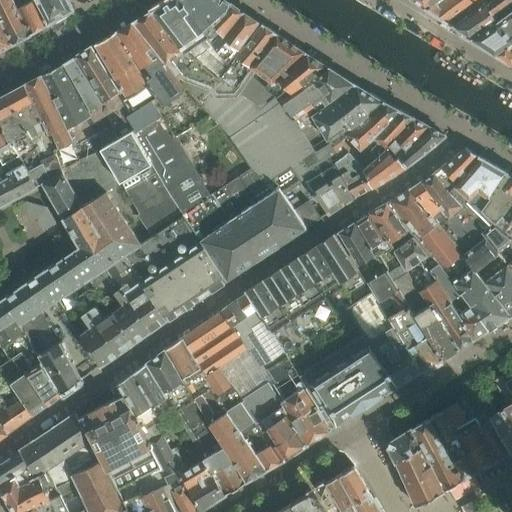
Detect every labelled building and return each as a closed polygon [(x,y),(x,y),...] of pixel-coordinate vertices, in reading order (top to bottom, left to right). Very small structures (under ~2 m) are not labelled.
[(0,0),(0,17),(13,44),(30,34),(14,0),(0,0)] [(23,0),(14,0),(30,34),(50,23),(36,0),(35,0),(26,5),(23,0)] [(35,0),(36,0),(50,23),(75,8),(70,0),(23,0),(26,5),(35,0)] [(228,61),(209,36),(202,27),(182,0),(169,0),(153,10),(220,79),(231,65),(228,61)] [(226,0),(182,0),(202,27),(209,36),(216,29),(208,23),(231,3),(226,0)] [(433,0),(424,6),(426,8),(427,8),(441,17),(463,0),(433,0)] [(463,0),(441,17),(454,24),(487,0),(488,0),(491,3),(494,0),(463,0)] [(511,0),(494,0),(491,3),(488,0),(487,0),(454,24),(454,25),(473,37),(511,9),(511,0)] [(231,3),(208,23),(216,29),(224,35),(242,10),(231,3)] [(511,9),(473,37),(495,51),(511,39),(511,9)] [(136,20),(135,21),(184,88),(218,124),(230,137),(256,119),(246,107),(232,92),(220,79),(153,10),(152,10),(152,11),(136,21),(136,20)] [(216,29),(209,36),(228,61),(257,21),(242,10),(224,35),(216,29)] [(0,50),(13,44),(0,17),(0,50)] [(132,112),(127,115),(158,166),(163,183),(183,213),(210,192),(177,136),(196,125),(201,134),(218,124),(184,88),(135,21),(116,32),(156,98),(132,112)] [(231,65),(220,79),(232,92),(251,70),(248,67),(277,33),(262,24),(231,65)] [(96,44),(95,44),(96,45),(92,47),(132,112),(156,98),(116,32),(96,44)] [(248,67),(251,70),(232,92),(246,107),(307,52),(277,33),(248,67)] [(511,39),(495,51),(511,62),(511,39)] [(139,213),(138,215),(152,236),(142,243),(142,242),(124,255),(167,319),(228,279),(183,213),(163,183),(158,166),(127,115),(132,112),(92,47),(92,46),(63,64),(25,83),(49,123),(64,171),(82,203),(120,178),(122,182),(139,213)] [(307,52),(246,107),(256,119),(284,99),(329,67),(307,52)] [(312,116),(357,85),(329,67),(284,99),(297,117),(294,119),(302,132),(309,127),(308,124),(310,123),(308,119),(312,116)] [(25,83),(8,93),(52,178),(64,171),(49,123),(25,83)] [(312,116),(326,138),(313,147),(316,152),(330,143),(327,139),(349,124),(344,117),(376,96),(357,85),(312,116)] [(0,122),(24,163),(37,186),(52,178),(8,93),(0,97),(0,122)] [(376,96),(344,117),(349,124),(327,139),(330,143),(331,145),(388,103),(376,96)] [(256,119),(230,137),(251,168),(262,184),(273,177),(291,166),(302,182),(305,179),(324,167),(325,169),(339,157),(331,145),(330,143),(316,152),(313,147),(302,132),(294,119),(297,117),(284,99),(256,119)] [(331,145),(339,157),(325,169),(324,167),(305,179),(314,193),(332,181),(342,174),(345,172),(341,164),(353,153),(400,110),(388,103),(331,145)] [(400,110),(353,153),(362,166),(377,153),(416,118),(400,110)] [(416,118),(377,153),(392,176),(407,166),(431,147),(446,135),(428,125),(416,118)] [(0,122),(0,157),(8,172),(24,163),(0,122)] [(467,147),(461,151),(434,173),(449,189),(480,156),(472,150),(467,147)] [(365,181),(370,177),(362,166),(353,153),(341,164),(345,172),(342,174),(357,195),(370,188),(365,181)] [(362,166),(370,177),(365,181),(370,188),(373,186),(373,187),(392,176),(377,153),(362,166)] [(480,156),(449,189),(464,205),(467,203),(491,228),(496,224),(505,214),(511,202),(511,173),(508,172),(480,156)] [(0,182),(11,176),(8,172),(0,157),(0,182)] [(91,278),(107,267),(124,255),(142,242),(108,191),(122,182),(120,178),(82,203),(64,171),(52,178),(37,186),(24,163),(8,172),(11,176),(0,182),(0,327),(13,319),(22,333),(27,341),(39,334),(51,326),(48,320),(55,315),(59,322),(69,315),(58,301),(74,290),(88,280),(91,278)] [(291,166),(273,177),(284,194),(302,182),(291,166)] [(284,194),(273,177),(262,184),(251,168),(210,192),(183,213),(228,279),(256,260),(257,261),(279,246),(278,246),(306,226),(295,209),(284,194)] [(434,173),(422,181),(450,217),(464,205),(449,189),(434,173)] [(342,174),(332,181),(345,202),(357,195),(342,174)] [(332,181),(314,193),(327,213),(329,212),(345,202),(332,181)] [(422,181),(411,188),(438,222),(440,225),(450,217),(422,181)] [(398,209),(395,211),(414,236),(416,238),(438,222),(411,188),(390,200),(398,209)] [(306,226),(307,227),(321,217),(309,199),(295,209),(306,226)] [(395,211),(398,209),(390,200),(390,201),(387,202),(370,212),(392,244),(395,249),(414,236),(395,211)] [(511,202),(505,214),(496,224),(504,232),(511,221),(511,202)] [(484,234),(491,228),(467,203),(464,205),(450,217),(440,225),(460,250),(480,239),(480,235),(482,231),(484,234)] [(370,212),(356,221),(376,253),(378,256),(380,255),(379,252),(392,244),(370,212)] [(356,221),(339,232),(359,264),(376,253),(356,221)] [(438,222),(416,238),(428,253),(434,255),(454,281),(455,281),(484,319),(489,328),(511,314),(460,250),(440,225),(438,222)] [(491,228),(484,234),(507,264),(511,260),(511,262),(511,239),(504,232),(496,224),(491,228)] [(482,231),(480,235),(480,239),(460,250),(511,314),(511,313),(511,269),(507,264),(484,234),(482,231)] [(263,279),(245,291),(247,293),(246,293),(256,308),(264,321),(264,320),(273,332),(275,331),(298,365),(356,328),(344,308),(366,293),(361,286),(367,283),(336,234),(335,232),(317,244),(299,255),(281,267),(263,279)] [(427,272),(424,274),(430,283),(421,289),(459,347),(474,338),(462,322),(464,315),(423,257),(428,253),(416,238),(414,236),(395,249),(408,269),(417,263),(419,264),(420,264),(421,264),(427,272)] [(389,269),(389,270),(443,357),(459,347),(421,289),(420,290),(407,270),(408,269),(395,249),(392,244),(379,252),(380,255),(389,269)] [(462,322),(474,338),(489,328),(484,319),(455,281),(454,281),(434,255),(428,253),(423,257),(464,315),(462,322)] [(124,255),(107,267),(112,275),(121,288),(151,331),(167,319),(124,255)] [(112,275),(107,267),(91,278),(97,286),(112,275)] [(389,270),(367,283),(373,291),(374,292),(423,369),(443,357),(389,270)] [(88,280),(74,290),(80,298),(94,288),(88,280)] [(114,292),(123,304),(113,311),(134,342),(151,331),(121,288),(114,292)] [(374,292),(373,291),(347,308),(363,333),(364,332),(369,341),(398,384),(399,384),(423,369),(374,292)] [(246,293),(222,309),(232,325),(256,308),(246,293)] [(134,342),(113,311),(104,318),(96,305),(89,310),(118,354),(134,342)] [(191,331),(183,337),(200,365),(207,377),(217,370),(217,368),(222,365),(234,383),(245,399),(243,400),(258,423),(263,419),(284,405),(308,444),(308,443),(311,442),(312,441),(325,432),(325,433),(326,432),(330,430),(331,429),(330,429),(331,428),(332,427),(332,426),(331,426),(330,425),(331,424),(318,403),(317,404),(311,394),(307,387),(308,387),(307,386),(287,355),(273,332),(264,320),(264,321),(256,308),(232,325),(222,309),(220,311),(215,314),(212,316),(192,330),(192,331),(191,331)] [(91,327),(81,334),(101,366),(118,354),(89,310),(82,315),(91,327)] [(13,319),(0,327),(0,344),(2,347),(22,333),(13,319)] [(356,328),(298,365),(311,384),(307,386),(308,387),(307,387),(311,394),(317,404),(318,403),(331,424),(330,425),(331,426),(332,426),(332,427),(336,425),(337,424),(337,425),(359,410),(360,410),(362,408),(363,408),(364,407),(365,407),(365,406),(369,404),(398,385),(398,384),(369,341),(364,332),(363,333),(361,334),(356,328)] [(43,365),(27,341),(22,333),(2,347),(10,360),(13,358),(25,374),(28,372),(48,403),(48,404),(62,393),(42,365),(43,365)] [(39,334),(27,341),(43,365),(42,365),(62,393),(82,379),(60,341),(39,354),(34,348),(44,341),(39,334)] [(183,337),(165,349),(182,378),(200,365),(183,337)] [(179,383),(183,380),(182,378),(165,349),(147,362),(173,405),(187,397),(179,383)] [(10,360),(0,366),(18,393),(23,399),(33,414),(48,403),(28,372),(25,374),(13,358),(10,360)] [(175,407),(173,405),(147,362),(132,373),(161,424),(178,414),(175,407)] [(218,395),(234,383),(222,365),(217,368),(217,370),(207,377),(200,365),(182,378),(183,380),(206,420),(247,480),(248,480),(253,477),(253,476),(265,470),(266,470),(266,469),(267,469),(218,395)] [(117,383),(132,404),(129,405),(136,416),(143,432),(159,425),(161,424),(132,373),(117,383)] [(495,380),(508,405),(490,415),(511,452),(511,451),(511,390),(507,382),(503,376),(495,380)] [(187,397),(173,405),(175,407),(178,414),(179,414),(187,431),(206,420),(183,380),(179,383),(187,397)] [(268,468),(272,466),(283,460),(243,400),(245,399),(234,383),(218,395),(267,469),(268,468)] [(475,413),(472,415),(498,459),(505,455),(511,452),(490,415),(475,392),(463,398),(467,404),(469,402),(475,413)] [(0,414),(7,409),(23,399),(18,393),(5,402),(0,394),(0,414)] [(467,416),(470,415),(464,405),(467,404),(463,398),(442,410),(468,457),(477,472),(498,459),(472,415),(472,416),(468,418),(467,416)] [(23,399),(7,409),(18,426),(33,414),(23,399)] [(147,443),(143,432),(136,416),(129,405),(87,427),(118,493),(120,492),(129,511),(153,511),(137,480),(157,469),(161,478),(165,476),(147,443)] [(263,419),(258,423),(283,460),(286,457),(287,458),(287,457),(288,457),(287,457),(298,450),(299,450),(299,449),(302,447),(303,447),(304,447),(303,446),(306,444),(307,445),(307,444),(308,444),(284,405),(263,419)] [(7,409),(0,414),(0,426),(6,434),(18,426),(7,409)] [(461,480),(453,465),(463,459),(464,460),(468,457),(442,410),(412,429),(445,490),(461,480)] [(34,439),(33,440),(48,468),(58,486),(75,478),(89,508),(91,507),(92,511),(129,511),(120,492),(118,493),(87,427),(76,411),(74,412),(55,425),(53,426),(53,427),(34,439)] [(206,420),(187,431),(203,459),(224,494),(247,480),(206,420)] [(159,425),(143,432),(147,443),(165,476),(166,478),(179,470),(200,509),(224,494),(203,459),(187,468),(176,447),(171,449),(159,425)] [(404,434),(413,452),(410,454),(432,497),(445,490),(412,429),(404,434)] [(391,442),(389,447),(396,462),(410,454),(413,452),(404,434),(394,440),(391,442)] [(32,441),(19,449),(35,476),(48,468),(33,440),(32,440),(32,441)] [(26,482),(35,476),(19,449),(0,461),(0,484),(16,474),(24,487),(28,485),(26,482)] [(410,454),(396,462),(416,505),(432,497),(410,454)] [(463,459),(453,465),(461,480),(477,472),(468,457),(464,460),(463,459)] [(354,466),(339,474),(355,502),(371,493),(354,466)] [(35,476),(26,482),(28,485),(24,487),(16,474),(0,484),(0,487),(14,511),(26,511),(38,505),(61,491),(58,486),(48,468),(35,476)] [(157,469),(137,480),(153,511),(179,511),(165,485),(169,483),(166,478),(165,476),(161,478),(157,469)] [(179,470),(166,478),(169,483),(183,511),(195,511),(200,509),(179,470)] [(339,474),(325,483),(341,511),(361,511),(355,502),(339,474)] [(70,511),(92,511),(91,507),(89,508),(75,478),(58,486),(61,491),(70,511)] [(341,511),(325,483),(307,495),(316,511),(341,511)] [(70,511),(61,491),(38,505),(42,511),(70,511)] [(355,502),(361,511),(381,511),(371,493),(355,502)] [(316,511),(307,495),(291,504),(295,511),(316,511)]
